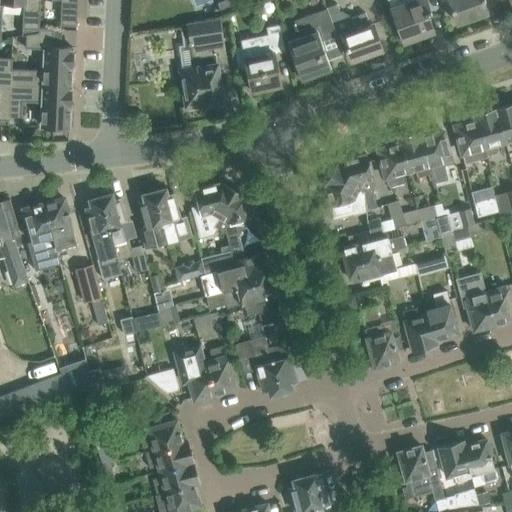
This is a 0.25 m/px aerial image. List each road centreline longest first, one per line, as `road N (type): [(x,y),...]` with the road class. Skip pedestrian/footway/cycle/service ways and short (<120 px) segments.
road 1 (residential): [(340,392),(271,133)]
road 2 (residential): [(271,133),(511,49)]
road 3 (residential): [(211,480),(201,436),(248,413),(340,392)]
road 4 (residential): [(511,341),(340,392)]
road 5 (residential): [(109,155),(271,133)]
road 6 (residential): [(354,447),(511,408)]
road 7 (residential): [(109,155),(116,0)]
road 8 (unclassified): [(211,480),(354,447)]
